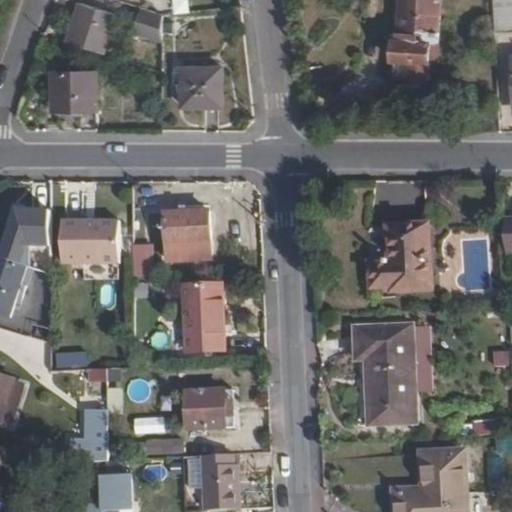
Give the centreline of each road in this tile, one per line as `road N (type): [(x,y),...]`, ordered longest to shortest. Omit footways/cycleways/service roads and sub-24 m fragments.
road 1 (residential): [(283,155),(300,511)]
road 2 (residential): [(0,155),(283,155)]
road 3 (residential): [(283,155),(511,156)]
road 4 (residential): [(265,0),(283,155)]
